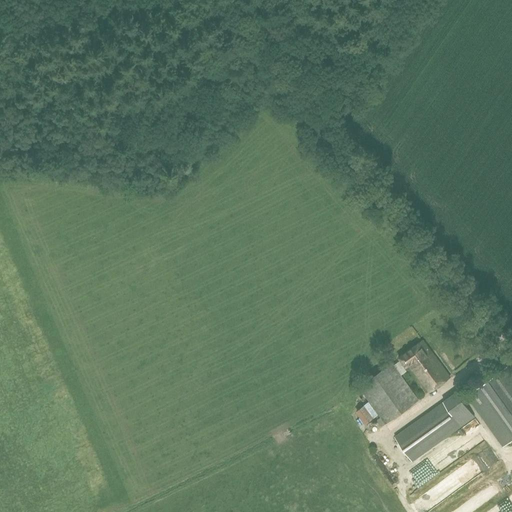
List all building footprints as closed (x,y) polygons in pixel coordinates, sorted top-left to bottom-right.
[(423,340),(398,357),(405,366),(409,364),(430,392),(450,377),(423,340)] [(359,386),(380,416),(376,419),(381,427),(385,423),(418,400),(392,363),(359,386)] [(467,395),(503,446),(511,439),(511,371),(508,366),(467,395)] [(474,416),(457,392),(395,437),(413,461),(474,416)] [(319,428),(330,417),(325,412),(314,423),(319,428)] [(374,446),(382,457),(387,454),(379,443),(374,446)] [(458,469),(434,478),(440,492),(461,484),(458,478),(461,477),(458,469)] [(478,511),(499,511),(511,505),(511,479),(505,483),(504,480),(498,483),(496,479),(455,501),(460,511),(464,511),(470,509),(471,511),(477,511),(478,511)] [(420,509),(441,494),(432,482),(412,497),(420,509)] [(365,504),(376,498),(372,492),(362,499),(365,504)]
